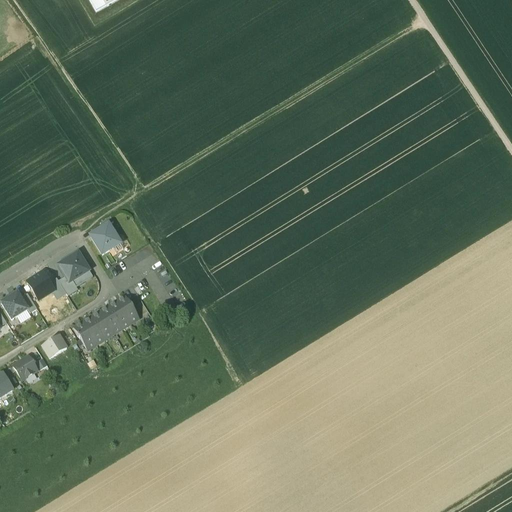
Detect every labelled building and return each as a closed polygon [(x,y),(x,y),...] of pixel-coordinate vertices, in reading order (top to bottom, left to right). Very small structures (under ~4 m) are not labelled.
[(88,0),(96,13),(117,0),(88,0)] [(103,230),(108,227),(113,224),(110,219),(100,225),(103,230)] [(103,230),(90,238),(101,258),(120,247),(108,227),(103,230)] [(139,251),(130,256),(135,264),(144,259),(139,251)] [(78,256),(57,268),(72,292),(83,285),(80,280),(89,274),(78,256)] [(53,293),(42,275),(27,285),(38,303),(53,293)] [(6,302),(0,305),(11,322),(27,313),(27,312),(20,300),(17,295),(12,298),(11,297),(5,301),(6,302)] [(27,312),(27,313),(29,316),(36,312),(27,296),(20,300),(27,312)] [(124,299),(116,304),(129,324),(137,319),(124,299)] [(116,304),(108,309),(121,329),(129,324),(116,304)] [(108,309),(99,314),(112,335),(121,329),(108,309)] [(99,314),(90,319),(103,340),(112,335),(99,314)] [(90,319),(82,324),(95,345),(103,340),(90,319)] [(82,324),(73,330),(77,339),(78,340),(85,351),(95,345),(82,324)] [(58,339),(42,349),(49,362),(66,351),(58,339)] [(28,359),(12,368),(21,383),(37,374),(28,359)] [(0,400),(12,393),(1,374),(0,374),(0,400)]
